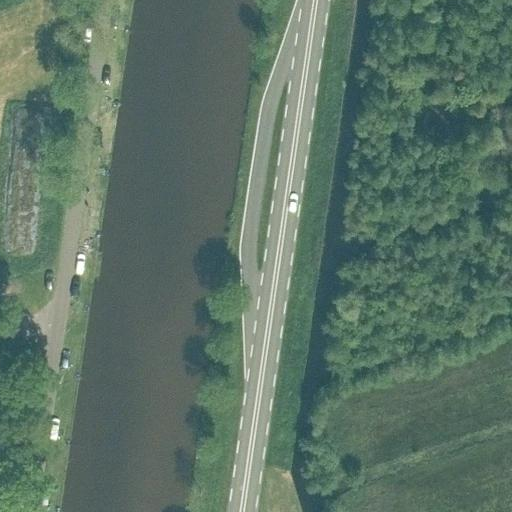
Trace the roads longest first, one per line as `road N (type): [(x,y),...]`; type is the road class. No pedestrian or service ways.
road 1 (primary): [(240,511),(314,0)]
road 2 (unclassified): [(30,511),(104,0)]
